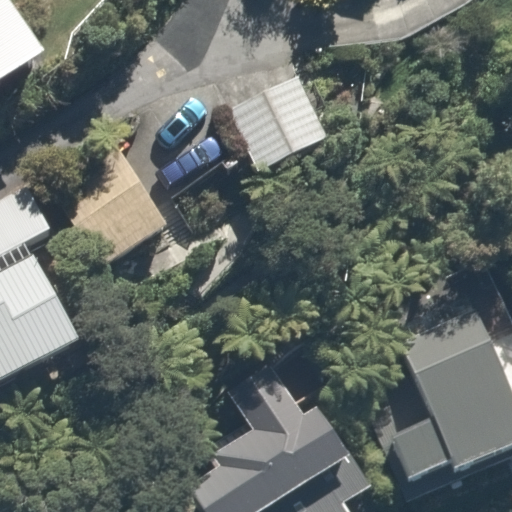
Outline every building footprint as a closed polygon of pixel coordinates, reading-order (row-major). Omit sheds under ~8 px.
[(0,83),(36,61),(0,2),(0,83)] [(205,118),(230,173),(249,164),(257,183),(354,141),(321,67),(205,118)] [(0,214),(0,394),(71,360),(0,214)] [(430,421),(386,440),(409,489),(511,441),(511,421),(505,406),(511,402),(511,305),(510,300),(398,352),(430,421)] [(270,446),(183,490),(194,511),(338,511),(372,494),(326,405),(307,415),(275,351),(232,373),(270,446)]
